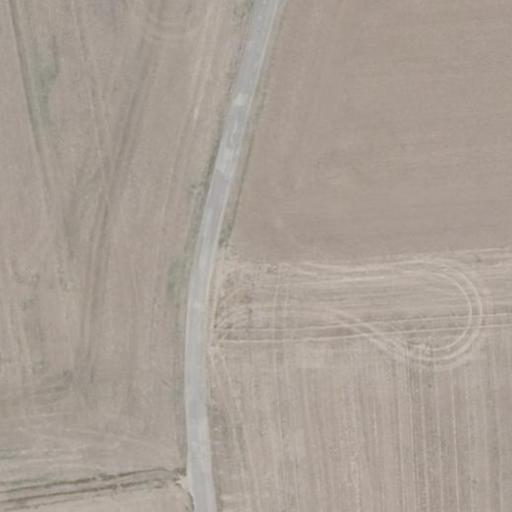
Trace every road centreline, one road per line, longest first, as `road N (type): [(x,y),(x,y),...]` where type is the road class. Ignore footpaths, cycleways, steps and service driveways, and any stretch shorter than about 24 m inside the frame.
road 1 (unclassified): [(271,0),(227,168),(207,295),(199,388),(209,511)]
road 2 (track): [(0,505),(206,474)]
